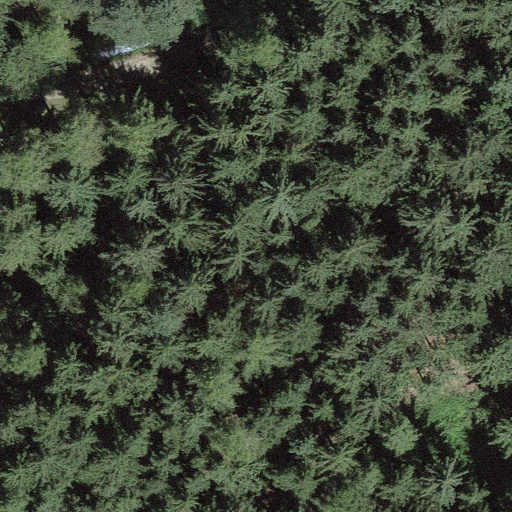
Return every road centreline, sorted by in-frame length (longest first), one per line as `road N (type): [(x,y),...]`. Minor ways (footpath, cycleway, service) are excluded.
road 1 (track): [(416,511),(251,289),(217,209),(141,93)]
road 2 (track): [(0,85),(141,93),(255,0)]
